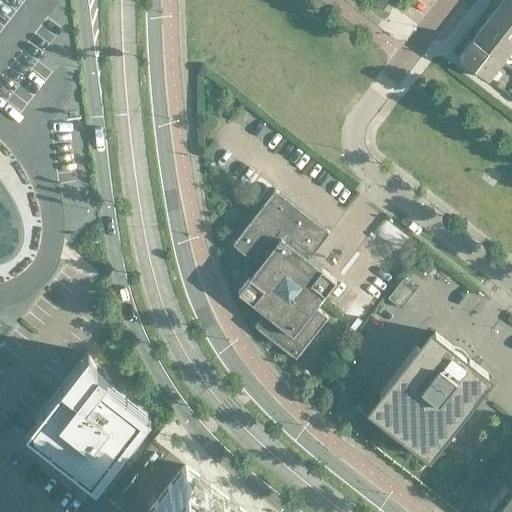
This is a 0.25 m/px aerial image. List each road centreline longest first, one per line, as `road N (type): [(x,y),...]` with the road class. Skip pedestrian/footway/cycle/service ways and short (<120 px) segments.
road 1 (secondary): [(395,511),(265,400),(209,325),(181,240),(151,0)]
road 2 (secondary): [(81,0),(119,244),(156,370),(207,438),(295,511)]
road 3 (residential): [(511,283),(363,174),(356,160),(362,120),(453,0)]
